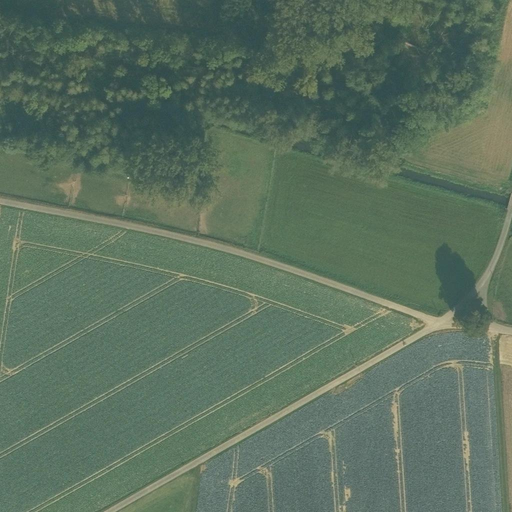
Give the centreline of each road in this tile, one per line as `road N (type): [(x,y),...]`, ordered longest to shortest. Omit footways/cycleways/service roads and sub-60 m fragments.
road 1 (unclassified): [(441,322),(226,248),(0,201)]
road 2 (unclassified): [(109,511),(441,322)]
road 3 (track): [(488,327),(502,511)]
